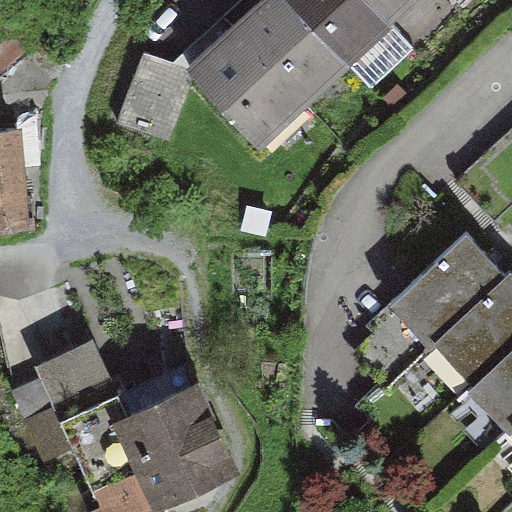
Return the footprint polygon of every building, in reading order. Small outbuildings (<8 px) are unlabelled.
[(0,0),(0,77),(38,57),(6,0),(0,0)] [(410,0),(245,0),(183,58),(197,73),(261,141),(410,0)] [(197,73),(183,58),(175,60),(163,55),(145,48),(117,122),(170,142),(197,73)] [(35,128),(0,128),(0,233),(39,232),(35,128)] [(511,278),(511,279),(473,240),(402,308),(472,381),(465,388),(511,437),(511,436),(511,278)] [(199,492),(165,407),(121,424),(90,345),(38,366),(80,471),(59,480),(71,511),(151,511),(199,492)]
